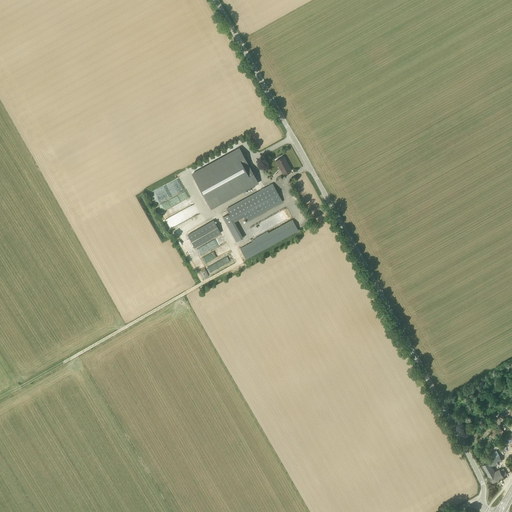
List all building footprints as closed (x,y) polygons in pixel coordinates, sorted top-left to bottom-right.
[(240,148),(237,150),(192,174),(210,208),(258,182),(240,148)] [(276,161),(283,175),(291,170),(284,158),(281,159),(280,158),(276,161)] [(229,214),(223,217),(236,242),(243,238),(234,222),(243,216),(246,221),(282,201),(273,184),(226,209),(229,214)] [(186,191),(158,203),(170,229),(199,215),(194,204),(188,206),(185,199),(189,197),(186,191)] [(213,220),(187,235),(194,248),(221,233),(213,220)] [(292,220),(240,249),(246,259),(298,231),(292,220)] [(210,271),(233,260),(231,255),(208,266),(210,271)] [(499,428),(491,432),(494,438),(502,433),(499,428)] [(507,475),(504,470),(502,467),(496,470),(494,466),(504,460),(498,450),(480,460),(493,483),(507,475)]
